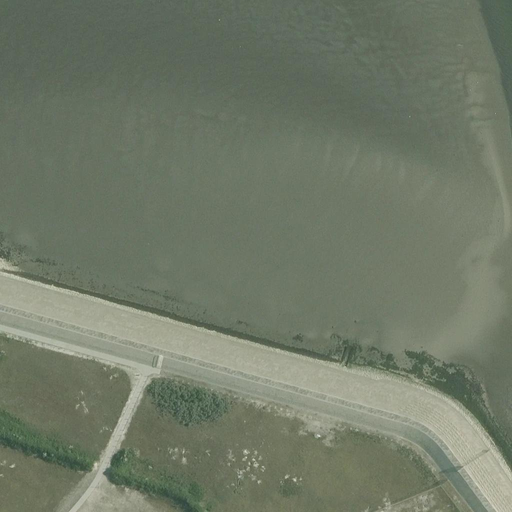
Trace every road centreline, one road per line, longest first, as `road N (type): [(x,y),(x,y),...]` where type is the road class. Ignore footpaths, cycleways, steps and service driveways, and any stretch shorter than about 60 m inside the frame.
road 1 (track): [(489,511),(440,441),(419,426),(0,312)]
road 2 (track): [(468,511),(412,443),(159,374),(64,511)]
